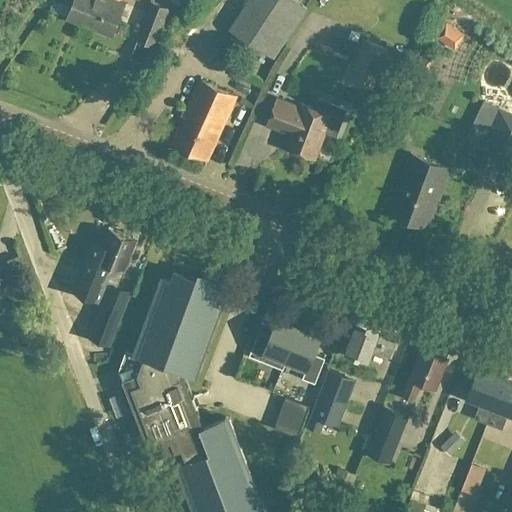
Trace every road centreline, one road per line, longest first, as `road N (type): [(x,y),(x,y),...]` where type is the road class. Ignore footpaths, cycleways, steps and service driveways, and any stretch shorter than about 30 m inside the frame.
road 1 (tertiary): [(511,313),(0,119)]
road 2 (unclassified): [(0,119),(0,168),(132,511)]
